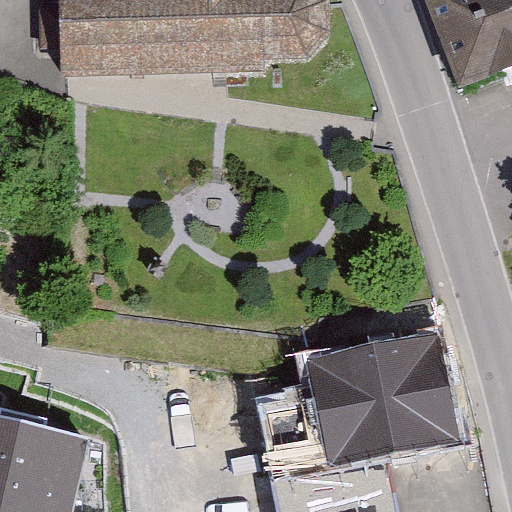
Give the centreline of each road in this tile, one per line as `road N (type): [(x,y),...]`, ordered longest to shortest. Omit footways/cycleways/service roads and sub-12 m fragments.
road 1 (tertiary): [(511,397),(388,0)]
road 2 (residential): [(79,371),(180,414),(182,511)]
